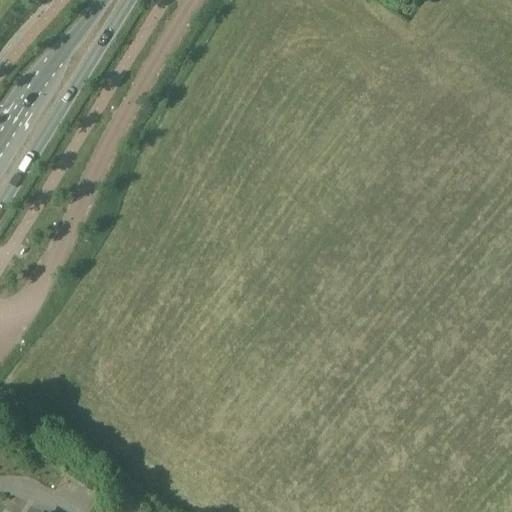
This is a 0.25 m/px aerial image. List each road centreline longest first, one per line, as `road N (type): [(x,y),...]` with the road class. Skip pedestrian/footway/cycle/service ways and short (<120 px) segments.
road 1 (unclassified): [(14,320),(192,0)]
road 2 (primary): [(0,206),(129,0)]
road 3 (primary): [(102,0),(0,145)]
